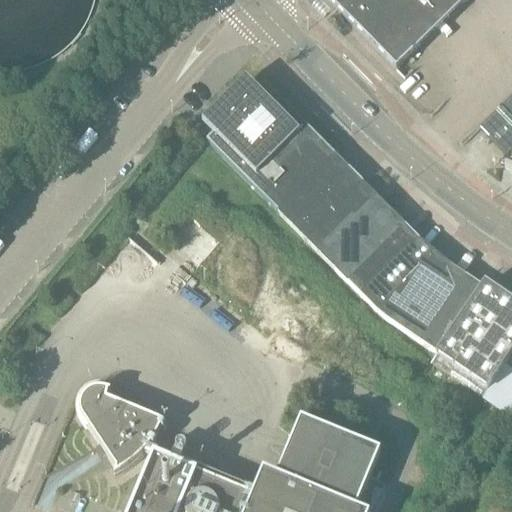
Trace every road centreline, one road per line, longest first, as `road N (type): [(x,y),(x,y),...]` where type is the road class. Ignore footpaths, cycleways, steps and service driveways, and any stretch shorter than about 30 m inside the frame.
road 1 (unclassified): [(0,292),(239,0)]
road 2 (primary): [(511,236),(394,141),(243,0)]
